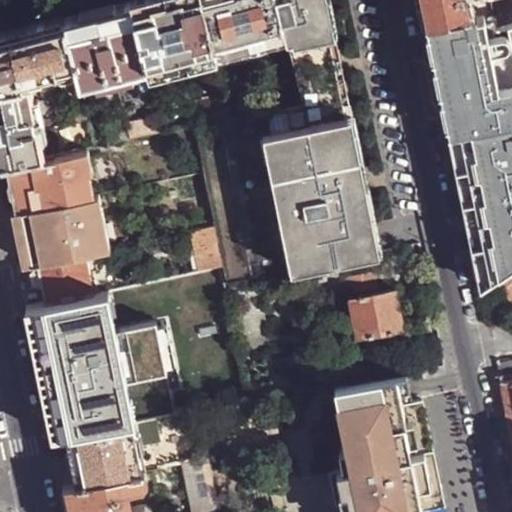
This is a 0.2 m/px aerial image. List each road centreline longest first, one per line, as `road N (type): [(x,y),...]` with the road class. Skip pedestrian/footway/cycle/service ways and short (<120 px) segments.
road 1 (residential): [(499,511),(393,0)]
road 2 (residential): [(0,325),(32,485)]
